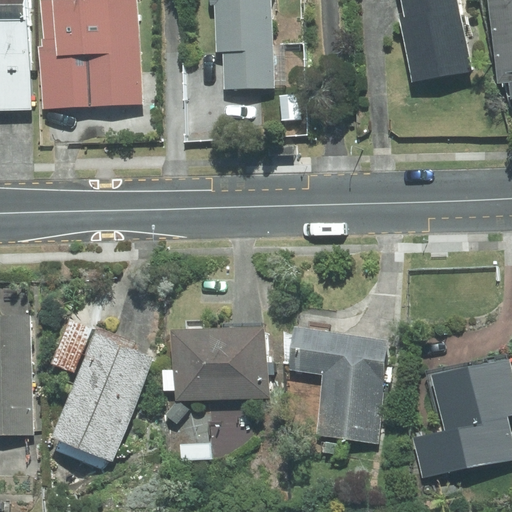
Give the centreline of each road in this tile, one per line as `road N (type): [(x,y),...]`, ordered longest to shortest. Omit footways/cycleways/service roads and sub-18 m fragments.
road 1 (tertiary): [(511,199),(0,214)]
road 2 (unknown): [(329,205),(328,0)]
